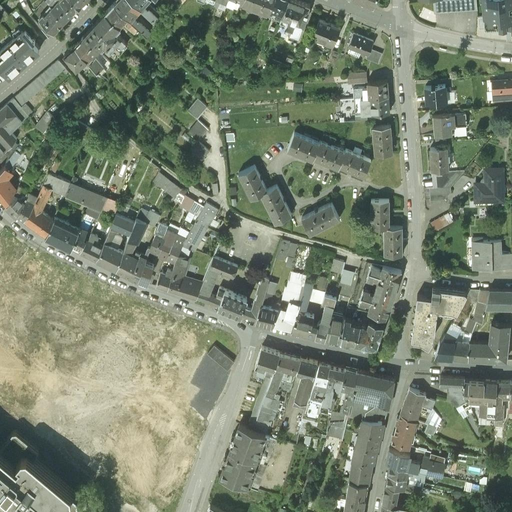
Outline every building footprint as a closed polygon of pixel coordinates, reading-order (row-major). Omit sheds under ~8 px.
[(62,0),(57,0),(54,4),(53,3),(51,6),(66,19),(73,11),(73,10),(62,0)] [(83,1),(81,0),(62,0),(73,10),(73,11),(83,1)] [(141,6),(135,0),(116,0),(115,2),(129,15),(131,17),(135,13),(141,6)] [(135,0),(141,6),(158,21),(162,16),(151,5),(149,5),(145,2),(147,0),(135,0)] [(273,0),(241,0),(241,1),(248,4),(247,5),(248,5),(249,2),(263,7),(262,10),(262,11),(262,10),(269,13),(270,10),(273,0)] [(288,0),(273,0),(270,10),(283,15),(288,0)] [(310,5),(296,0),(288,0),(283,15),(280,24),(292,28),(287,41),(295,44),(303,24),(304,24),(308,13),(307,13),(310,5)] [(476,0),(436,0),(433,0),(434,13),(477,9),(476,0)] [(482,0),(484,16),(485,28),(499,27),(500,29),(506,28),(506,27),(511,26),(511,0),(510,0),(482,0)] [(115,2),(105,12),(120,25),(126,19),(129,15),(115,2)] [(51,6),(49,8),(50,9),(44,15),(43,14),(39,18),(41,20),(53,31),(57,27),(57,28),(66,19),(51,6)] [(120,25),(105,12),(94,24),(122,49),(127,43),(115,31),(120,25)] [(152,26),(140,15),(139,16),(135,13),(131,17),(140,25),(147,32),(152,26)] [(131,17),(129,15),(126,19),(127,21),(126,22),(135,30),(140,25),(131,17)] [(341,29),(319,19),(312,35),(318,38),(317,41),(333,47),(341,29)] [(53,31),(41,20),(38,24),(48,37),(53,31)] [(122,49),(94,24),(85,34),(82,36),(83,36),(97,50),(103,45),(116,56),(122,49)] [(23,31),(22,29),(0,48),(0,66),(2,69),(4,68),(10,75),(23,64),(22,63),(27,60),(40,49),(33,42),(35,41),(25,29),(23,31)] [(374,41),(354,33),(349,47),(351,48),(349,53),(359,57),(361,52),(368,54),(371,49),(374,41)] [(97,50),(83,36),(76,44),(87,57),(98,70),(103,65),(94,55),(97,50)] [(87,57),(76,44),(64,54),(76,66),(87,57)] [(382,53),(371,49),(368,54),(366,59),(378,64),(382,53)] [(332,51),(328,61),(335,64),(339,53),(332,51)] [(59,58),(7,102),(23,119),(29,112),(22,104),(67,66),(59,58)] [(103,65),(98,70),(101,74),(106,69),(103,65)] [(363,72),(347,73),(348,83),(364,81),(363,72)] [(511,79),(493,81),(494,99),(511,97),(511,79)] [(387,80),(367,81),(367,87),(353,88),(353,93),(354,98),(370,97),(388,96),(387,80)] [(294,82),(293,90),(301,91),(302,83),(294,82)] [(445,84),(431,86),(425,87),(427,104),(446,102),(445,84)] [(388,96),(370,97),(370,103),(365,103),(366,113),(371,113),(389,112),(388,96)] [(198,97),(188,109),(197,118),(208,106),(198,97)] [(7,102),(0,107),(0,135),(2,138),(8,146),(14,139),(18,135),(12,129),(23,119),(7,102)] [(48,108),(36,123),(44,129),(56,115),(48,108)] [(446,115),(434,116),(434,125),(435,136),(451,134),(450,127),(467,126),(466,120),(467,120),(467,119),(466,119),(466,114),(455,115),(455,114),(448,115),(448,114),(446,114),(446,115)] [(96,128),(75,116),(72,119),(67,125),(90,139),(96,128)] [(199,119),(188,131),(198,139),(209,128),(199,119)] [(391,126),(373,127),(375,154),(393,153),(391,126)] [(226,132),(227,140),(235,139),(234,131),(226,132)] [(320,141),(295,131),(288,148),(313,158),(314,156),(320,141)] [(2,138),(0,139),(0,144),(5,150),(5,149),(8,146),(2,138)] [(8,146),(5,149),(10,155),(19,143),(14,139),(8,146)] [(210,149),(198,139),(192,147),(203,157),(210,149)] [(345,150),(320,140),(320,141),(314,156),(338,167),(339,165),(345,150)] [(203,157),(192,147),(187,153),(198,162),(203,157)] [(446,147),(430,148),(432,171),(448,169),(446,147)] [(371,159),(346,148),(345,150),(339,165),(365,175),(371,159)] [(15,164),(9,158),(5,162),(6,163),(12,170),(15,164)] [(40,165),(32,159),(25,173),(35,178),(36,176),(34,175),(40,165)] [(6,163),(0,169),(0,193),(8,203),(14,192),(9,186),(13,183),(7,176),(12,170),(6,163)] [(255,163),(238,171),(251,196),(261,191),(275,220),(292,212),(277,182),(267,187),(255,163)] [(181,187),(159,169),(154,179),(175,196),(181,187)] [(448,169),(432,171),(433,188),(450,186),(464,170),(448,171),(448,169)] [(503,169),(485,170),(485,178),(483,179),(482,180),(482,181),(482,182),(482,187),(475,187),(475,197),(485,197),(485,200),(502,199),(502,186),(503,186),(503,169)] [(38,194),(35,201),(34,202),(42,207),(52,184),(61,188),(58,194),(63,196),(63,195),(66,190),(71,179),(49,170),(44,181),(38,194)] [(14,192),(8,203),(17,212),(24,198),(20,196),(29,180),(22,176),(14,192)] [(108,194),(71,179),(66,190),(90,202),(85,211),(93,215),(97,217),(108,194)] [(433,188),(424,189),(425,200),(430,199),(430,200),(444,199),(451,192),(450,186),(433,188)] [(38,194),(28,190),(24,198),(17,212),(24,218),(34,202),(35,201),(38,194)] [(194,198),(185,192),(180,203),(189,208),(194,198)] [(63,196),(58,207),(65,210),(70,199),(63,195),(63,196)] [(204,204),(194,198),(189,208),(198,214),(204,204)] [(389,199),(371,199),(371,226),(384,226),(384,253),(402,253),(402,226),(389,226),(389,199)] [(182,242),(182,243),(195,248),(218,207),(207,200),(204,204),(198,214),(184,239),(182,242)] [(331,201),(302,216),(310,232),(340,216),(331,201)] [(42,207),(34,202),(24,218),(46,233),(54,216),(42,207)] [(93,215),(85,211),(83,217),(91,220),(93,215)] [(135,219),(116,211),(112,221),(119,225),(131,230),(135,219)] [(448,212),(430,223),(435,231),(453,221),(448,212)] [(79,225),(55,214),(54,216),(46,233),(71,245),(72,241),(79,225)] [(131,230),(129,236),(137,240),(147,220),(137,215),(135,219),(131,230)] [(91,220),(83,217),(79,225),(72,241),(82,246),(85,238),(86,238),(84,235),(91,220)] [(103,221),(97,218),(94,225),(100,227),(103,221)] [(112,221),(103,243),(109,246),(116,231),(119,225),(112,221)] [(94,225),(87,239),(86,238),(85,238),(82,246),(80,250),(96,258),(102,243),(95,240),(98,235),(97,234),(100,227),(94,225)] [(163,242),(159,253),(159,254),(166,257),(174,239),(170,238),(174,230),(170,227),(166,236),(163,242)] [(4,229),(0,233),(0,239),(6,244),(13,236),(4,229)] [(116,231),(109,246),(117,250),(123,235),(116,231)] [(122,253),(117,268),(138,279),(145,260),(145,259),(138,256),(140,252),(136,250),(134,254),(131,252),(137,240),(129,236),(122,253)] [(174,239),(166,257),(175,261),(178,252),(182,243),(182,242),(184,239),(182,237),(179,242),(174,239)] [(163,242),(154,238),(150,248),(159,253),(163,242)] [(281,238),(276,255),(284,258),(285,253),(288,254),(285,264),(291,266),(297,243),(281,238)] [(501,239),(472,240),(472,252),(475,252),(475,253),(477,253),(478,268),(485,268),(485,265),(502,264),(502,252),(501,239)] [(109,246),(103,243),(102,243),(96,258),(117,268),(122,253),(117,250),(109,246)] [(189,256),(178,252),(175,261),(171,274),(167,288),(197,297),(202,284),(195,281),(196,278),(189,276),(188,278),(182,276),(189,256)] [(511,252),(502,252),(502,264),(511,264),(511,252)] [(202,284),(197,297),(205,300),(213,303),(216,294),(210,291),(217,272),(218,272),(219,269),(233,275),(239,263),(214,254),(203,281),(202,284)] [(345,259),(334,256),(326,287),(337,290),(339,280),(343,267),(345,259)] [(154,263),(145,260),(138,279),(148,282),(154,263)] [(401,271),(383,265),(382,269),(371,265),(369,271),(398,281),(401,271)] [(357,270),(343,267),(339,280),(350,282),(354,271),(357,272),(357,270)] [(287,284),(285,283),(282,295),(290,297),(299,300),(301,294),(305,279),(307,273),(290,269),(287,284)] [(171,274),(160,271),(156,285),(167,288),(171,274)] [(398,281),(369,271),(366,279),(373,281),(373,279),(377,281),(375,287),(394,293),(398,281)] [(252,307),(244,304),(241,314),(256,319),(261,303),(264,295),(270,275),(262,272),(252,307)] [(320,274),(316,287),(325,289),(328,276),(320,274)] [(305,279),(301,294),(309,296),(314,280),(305,279)] [(353,286),(343,283),(340,294),(350,297),(353,286)] [(424,295),(417,294),(416,296),(411,337),(411,338),(411,340),(420,341),(428,346),(433,338),(437,308),(452,310),(456,312),(462,302),(467,291),(464,290),(440,287),(425,285),(424,295)] [(247,297),(219,286),(216,294),(213,303),(241,314),(244,304),(247,297)] [(325,289),(316,287),(313,300),(322,302),(322,300),(325,289)] [(394,293),(375,287),(373,294),(369,292),(370,290),(363,288),(361,295),(390,305),(394,293)] [(511,287),(489,288),(487,295),(485,306),(511,306),(511,287)] [(456,312),(449,325),(454,328),(471,299),(474,300),(475,298),(480,288),(469,288),(467,291),(462,302),(456,312)] [(489,288),(480,288),(475,298),(477,299),(483,300),(484,295),(487,295),(489,288)] [(322,317),(318,321),(317,322),(315,335),(324,337),(329,320),(331,313),(336,292),(325,289),(322,300),(325,301),(322,317)] [(309,296),(301,294),(299,300),(299,302),(307,305),(309,296)] [(270,296),(264,295),(261,303),(256,319),(273,323),(279,305),(269,303),(270,296)] [(390,305),(361,295),(358,302),(365,304),(366,302),(369,303),(367,310),(386,317),(390,305)] [(483,300),(477,299),(474,318),(473,318),(476,319),(482,321),(485,306),(487,295),(484,295),(483,300)] [(285,314),(283,314),(280,325),(292,328),(299,302),(299,300),(290,297),(287,307),(285,314)] [(307,305),(299,302),(292,328),(291,329),(315,335),(317,322),(312,321),(314,313),(302,310),(306,307),(307,305)] [(287,307),(279,305),(273,323),(280,325),(283,314),(285,314),(287,307)] [(342,315),(331,313),(329,320),(340,322),(342,315)] [(351,317),(345,315),(343,323),(340,338),(355,342),(359,321),(350,319),(351,317)] [(359,321),(355,342),(373,346),(377,344),(384,322),(366,317),(364,322),(359,321)] [(470,317),(465,329),(471,331),(476,319),(473,318),(474,318),(470,317)] [(340,322),(329,320),(324,337),(340,340),(340,338),(343,323),(340,322)] [(511,323),(492,321),(490,334),(499,335),(509,336),(511,323)] [(444,332),(440,341),(441,341),(437,355),(452,357),(454,339),(456,335),(451,333),(454,328),(449,325),(444,332)] [(461,339),(454,339),(452,357),(467,358),(469,340),(469,338),(471,333),(464,331),(461,339)] [(439,340),(434,355),(437,355),(441,341),(440,341),(444,332),(439,340)] [(489,341),(469,340),(467,358),(496,359),(499,335),(490,334),(489,341)] [(509,336),(499,335),(496,359),(506,359),(509,336)] [(234,360),(214,344),(207,352),(227,368),(234,360)] [(280,351),(261,345),(255,364),(267,368),(266,373),(271,375),(280,351)] [(271,375),(262,401),(271,404),(277,385),(283,368),(296,371),(300,356),(280,351),(271,375)] [(317,360),(300,355),(300,356),(296,371),(301,373),(295,397),(296,398),(295,405),(304,408),(307,396),(317,360)] [(320,407),(330,363),(319,361),(310,396),(307,396),(304,408),(301,419),(302,419),(299,432),(305,433),(307,422),(317,424),(320,407)] [(345,366),(330,363),(320,407),(328,408),(329,404),(333,405),(334,397),(331,396),(331,393),(333,385),(331,383),(332,381),(336,382),(335,383),(337,386),(341,386),(341,385),(345,366)] [(358,369),(345,366),(341,385),(347,386),(344,398),(342,407),(341,407),(340,411),(337,424),(344,425),(347,414),(348,409),(349,409),(350,399),(352,399),(352,397),(358,369)] [(394,377),(358,369),(352,397),(360,399),(375,403),(373,409),(387,412),(391,393),(394,377)] [(464,377),(439,376),(439,384),(445,385),(445,388),(449,389),(449,385),(454,385),(454,391),(463,392),(464,378),(464,377)] [(483,380),(468,379),(464,378),(463,392),(466,398),(479,399),(478,420),(489,421),(490,414),(494,414),(494,411),(495,401),(495,396),(495,394),(495,381),(483,380)] [(508,380),(495,381),(495,394),(495,396),(509,396),(508,380)] [(290,391),(277,385),(271,404),(272,404),(285,409),(290,391)] [(425,393),(408,387),(400,413),(416,419),(419,408),(424,411),(427,405),(430,407),(434,398),(424,395),(425,393)] [(360,399),(352,397),(352,399),(350,399),(349,409),(348,409),(347,414),(356,416),(360,399)] [(271,404),(262,401),(257,415),(269,420),(272,410),(270,409),(272,404),(271,404)] [(503,402),(495,401),(494,411),(502,412),(503,402)] [(340,411),(332,409),(331,414),(329,414),(327,426),(333,427),(334,423),(337,424),(340,411)] [(416,419),(400,413),(398,418),(396,418),(395,423),(396,423),(395,429),(412,433),(416,419)] [(269,420),(257,415),(253,428),(265,433),(265,432),(269,420)] [(237,416),(235,422),(239,423),(242,424),(245,419),(237,416)] [(382,422),(362,418),(359,431),(380,435),(381,434),(382,431),(381,428),(382,422)] [(242,424),(239,423),(230,449),(268,462),(277,437),(265,432),(265,433),(253,428),(242,424)] [(412,433),(395,429),(394,433),(392,432),(390,438),(392,438),(391,442),(409,446),(412,433)] [(0,498),(1,497),(14,507),(19,506),(29,494),(28,490),(30,487),(60,511),(66,511),(71,506),(68,504),(71,501),(74,503),(78,497),(78,492),(34,456),(38,451),(38,447),(17,430),(13,430),(0,445),(0,498)] [(359,431),(358,431),(355,445),(376,449),(377,448),(378,444),(377,442),(378,435),(379,436),(380,435),(359,431)] [(296,443),(277,437),(268,462),(288,469),(296,443)] [(355,445),(354,445),(352,458),(353,459),(372,462),(374,461),(375,457),(373,455),(375,449),(376,449),(355,445)] [(403,451),(388,448),(385,460),(389,461),(399,464),(401,459),(403,451)] [(268,462),(230,449),(221,475),(258,488),(268,462)] [(429,463),(401,459),(399,464),(399,466),(425,471),(441,474),(445,455),(431,452),(429,463)] [(372,462),(353,459),(352,458),(347,457),(345,468),(351,469),(349,479),(368,482),(372,462)] [(425,471),(399,466),(399,464),(389,461),(387,471),(405,476),(405,477),(415,479),(424,481),(425,471)] [(288,469),(268,462),(258,488),(280,495),(288,469)] [(405,476),(387,471),(386,482),(398,485),(414,489),(415,484),(415,479),(405,477),(405,476)] [(349,479),(343,511),(362,511),(368,482),(349,479)] [(398,485),(386,482),(383,500),(395,503),(396,497),(399,498),(400,492),(397,491),(398,485)] [(1,497),(0,498),(0,511),(9,511),(14,507),(1,497)] [(395,503),(383,500),(380,511),(402,511),(403,510),(408,510),(408,511),(416,511),(418,507),(395,503)] [(238,511),(211,503),(207,511),(238,511)]
